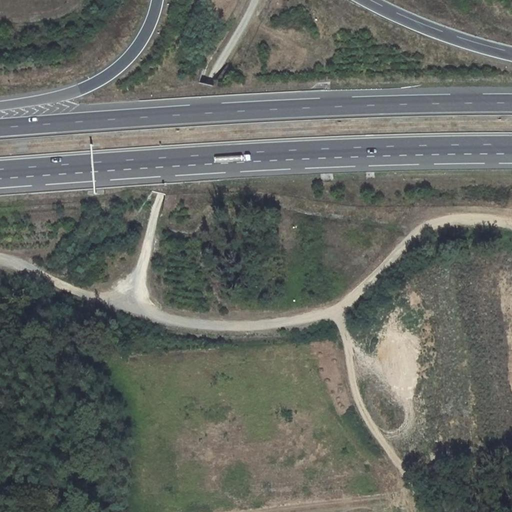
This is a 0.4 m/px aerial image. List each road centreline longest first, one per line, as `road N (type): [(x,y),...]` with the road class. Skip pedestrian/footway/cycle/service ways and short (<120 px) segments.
road 1 (track): [(511,223),(451,217),(425,225),(334,310),(259,326),(173,319),(0,258)]
road 2 (motorway): [(0,172),(511,145)]
road 3 (motorway): [(511,101),(0,128)]
road 4 (track): [(254,0),(206,85),(161,194),(128,306)]
road 5 (track): [(334,310),(358,403),(423,511)]
road 6 (motorway): [(158,0),(134,52),(105,76),(58,98),(0,107)]
road 7 (motorway): [(511,53),(447,35),(374,0)]
